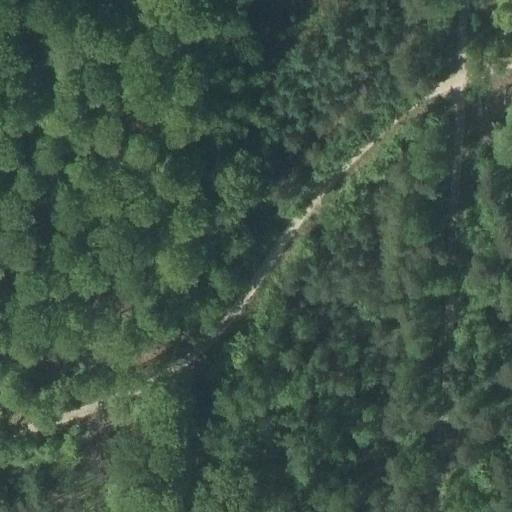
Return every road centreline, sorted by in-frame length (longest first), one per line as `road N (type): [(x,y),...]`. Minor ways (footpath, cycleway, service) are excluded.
road 1 (track): [(460,78),(398,112),(351,158),(228,320),(169,375),(0,436)]
road 2 (track): [(444,0),(399,33),(346,103),(300,134),(168,279),(131,294),(45,296),(0,319)]
road 3 (track): [(460,78),(437,511)]
